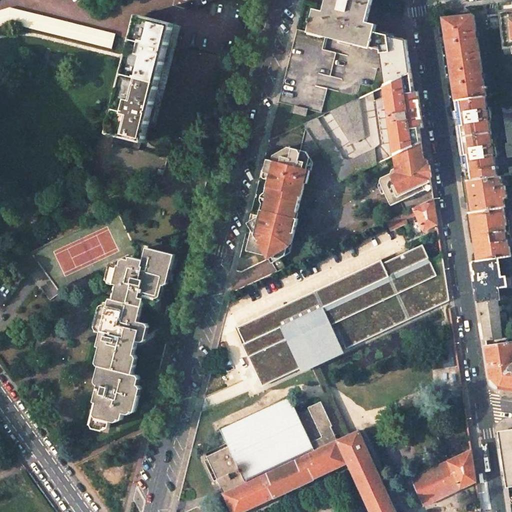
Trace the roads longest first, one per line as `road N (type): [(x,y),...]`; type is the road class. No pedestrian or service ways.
road 1 (tertiary): [(278,0),(150,511)]
road 2 (tertiary): [(417,0),(480,402)]
road 3 (residential): [(0,397),(82,511)]
